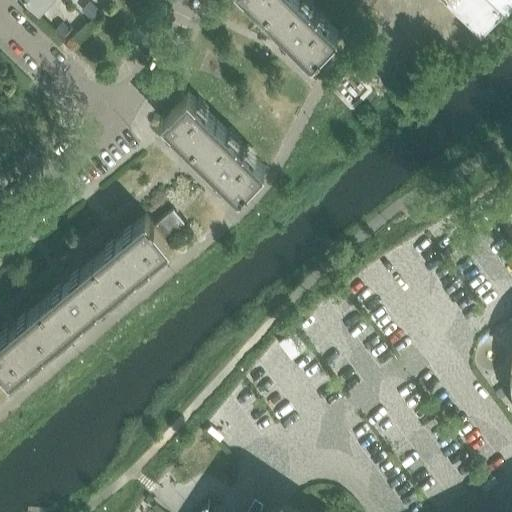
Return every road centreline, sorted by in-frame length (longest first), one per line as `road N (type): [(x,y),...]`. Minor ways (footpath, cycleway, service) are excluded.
road 1 (residential): [(114,123),(0,17)]
road 2 (residential): [(0,220),(114,123)]
road 3 (residential): [(114,123),(182,0)]
